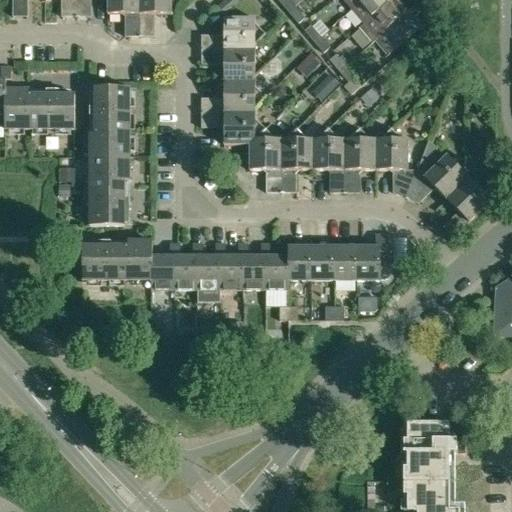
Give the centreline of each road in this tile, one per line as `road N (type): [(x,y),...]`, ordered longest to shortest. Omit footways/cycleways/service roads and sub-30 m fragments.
road 1 (residential): [(457,277),(393,215),(185,214),(181,54)]
road 2 (tertiary): [(0,362),(140,511)]
road 3 (residential): [(181,54),(112,54),(84,34),(0,34)]
road 4 (residential): [(332,394),(194,511)]
road 5 (residential): [(239,511),(332,394)]
road 6 (residential): [(511,403),(497,387),(441,387),(390,338)]
